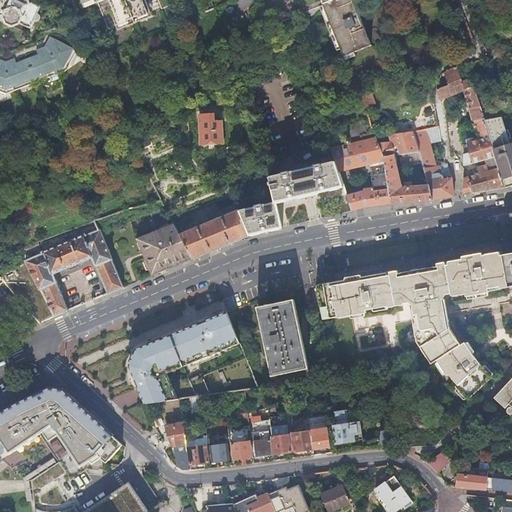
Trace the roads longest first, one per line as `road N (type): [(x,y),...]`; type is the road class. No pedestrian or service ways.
road 1 (primary): [(29,344),(270,248),(511,203)]
road 2 (residential): [(444,501),(414,464),(400,459),(175,476),(29,344)]
road 3 (unknown): [(301,241),(301,192),(265,87)]
